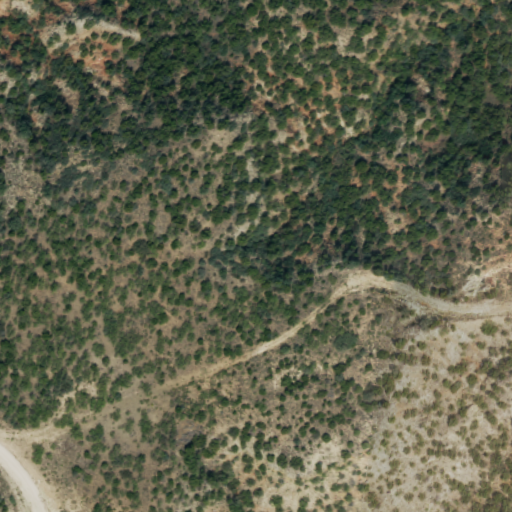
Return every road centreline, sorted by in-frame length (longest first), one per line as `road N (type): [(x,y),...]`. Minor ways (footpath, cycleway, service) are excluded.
road 1 (residential): [(189,511),(259,498),(409,426),(511,410)]
road 2 (residential): [(0,291),(118,511)]
